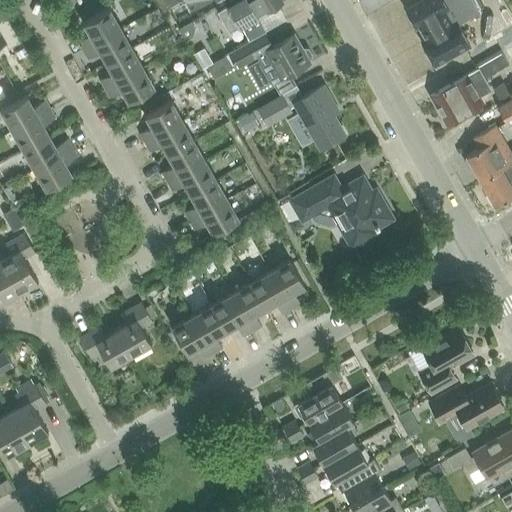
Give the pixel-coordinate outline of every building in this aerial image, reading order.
[(284,2),(282,0),(238,0),(217,12),(229,33),(243,25),(251,39),(266,31),(258,17),(284,2)] [(435,64),(470,45),(457,22),(478,11),(472,0),(422,0),(406,9),(408,12),(408,17),(410,21),(415,24),(416,27),(419,25),(426,38),(422,41),(426,48),(426,54),(430,60),(434,63),(435,64)] [(0,44),(5,42),(8,47),(20,40),(0,5),(0,44)] [(77,39),(82,48),(119,27),(107,7),(82,21),(88,33),(77,39)] [(191,21),(178,28),(186,41),(192,37),(195,28),(191,21)] [(496,43),(511,36),(511,26),(493,34),(496,43)] [(99,51),(105,61),(130,47),(119,27),(82,48),(87,58),(99,51)] [(295,34),(272,47),(265,34),(230,54),(238,67),(256,56),(273,85),(311,63),(310,60),(312,59),(313,55),(309,49),(306,48),(304,50),(295,34)] [(141,66),(130,47),(105,61),(111,72),(99,79),(104,87),(141,66)] [(24,48),(16,52),(19,59),(28,54),(24,48)] [(477,68),(476,69),(430,95),(446,123),(483,102),(479,96),(490,89),(483,78),(508,64),(500,50),(475,65),(476,65),(477,68)] [(225,56),(207,66),(214,78),(232,68),(225,56)] [(153,86),(141,66),(104,87),(109,96),(121,89),(127,101),(153,86)] [(504,84),(494,90),(499,99),(509,94),(504,84)] [(337,108),(324,85),(295,102),(322,149),(346,135),(332,111),(337,108)] [(282,93),(257,108),(267,125),(290,111),(292,110),(289,105),(282,93)] [(0,109),(11,129),(48,107),(43,98),(32,105),(26,95),(0,109)] [(511,97),(497,106),(506,123),(511,119),(511,97)] [(138,132),(143,140),(181,119),(170,99),(144,114),(150,126),(138,132)] [(22,148),(48,133),(42,123),(53,116),(48,107),(11,129),(22,148)] [(251,113),(239,120),(245,129),(257,122),(251,113)] [(192,139),(181,119),(143,140),(149,150),(160,143),(166,153),(192,139)] [(480,180),(511,162),(511,150),(510,151),(495,124),(474,136),(480,146),(466,154),(480,180)] [(54,144),(48,133),(22,148),(33,168),(70,146),(65,137),(54,144)] [(203,158),(192,139),(166,153),(172,165),(161,171),(166,180),(203,158)] [(70,146),(33,168),(44,188),(70,173),(64,162),(76,155),(70,146)] [(214,178),(203,158),(166,180),(171,189),(182,182),(188,193),(214,178)] [(511,162),(480,180),(494,205),(511,194),(511,187),(508,181),(511,179),(511,162)] [(250,173),(240,179),(244,187),(255,181),(250,173)] [(290,199),(302,220),(311,215),(313,219),(316,221),(329,225),(333,224),(337,222),(352,247),(377,233),(374,228),(392,218),(376,190),(371,192),(362,177),(341,188),(334,174),(290,199)] [(226,198),(214,178),(188,193),(195,204),(183,210),(188,219),(226,198)] [(188,219),(193,228),(205,222),(211,233),(237,218),(226,198),(188,219)] [(287,221),(286,222),(292,232),(303,227),(297,216),(287,221)] [(0,257),(0,260),(17,290),(38,279),(25,256),(35,250),(24,231),(4,243),(9,252),(0,257)] [(235,246),(235,251),(238,253),(243,250),(243,246),(239,244),(235,246)] [(289,259),(269,270),(290,308),(300,303),(293,291),(304,285),(289,259)] [(0,300),(17,290),(0,260),(0,300)] [(191,268),(185,271),(190,280),(196,277),(191,268)] [(281,313),(290,308),(269,270),(249,281),(264,307),(274,301),(281,313)] [(249,281),(230,292),(251,330),(260,325),(254,313),(264,307),(249,281)] [(230,292),(210,303),(225,329),(236,323),(242,335),(251,330),(230,292)] [(115,328),(130,354),(150,343),(141,327),(152,321),(150,319),(144,308),(140,301),(120,313),(126,322),(115,328)] [(210,303),(191,314),(212,352),(222,347),(215,335),(225,329),(210,303)] [(150,304),(144,308),(150,319),(157,315),(150,304)] [(212,352),(191,314),(171,325),(173,329),(182,346),(185,351),(197,345),(204,357),(212,352)] [(130,354),(115,328),(104,334),(99,325),(79,336),(90,355),(100,349),(110,366),(130,354)] [(173,329),(167,333),(176,350),(182,346),(173,329)] [(420,374),(431,393),(456,379),(449,368),(474,354),(460,330),(423,351),(432,367),(420,374)] [(298,402),(308,421),(342,402),(332,383),(343,376),(337,365),(302,385),(308,396),(298,402)] [(20,403),(9,409),(28,442),(48,431),(35,408),(45,402),(34,383),(15,394),(20,403)] [(459,386),(429,403),(440,423),(458,413),(467,429),(504,408),(490,384),(466,398),(459,386)] [(404,400),(395,405),(399,412),(408,407),(404,400)] [(308,421),(319,440),(346,424),(347,425),(353,421),(342,402),(308,421)] [(0,441),(7,454),(28,442),(9,409),(0,414),(0,441)] [(410,409),(398,415),(404,425),(415,419),(410,409)] [(287,433),(299,427),(295,419),(283,426),(287,433)] [(357,444),(347,425),(346,424),(319,440),(312,444),(323,463),(357,444)] [(303,434),(299,427),(287,433),(291,441),(303,434)] [(487,478),(497,472),(502,481),(511,474),(511,431),(473,453),(475,457),(471,459),(465,450),(449,460),(454,469),(463,464),(469,475),(482,468),(487,478)] [(333,482),(338,479),(367,462),(357,444),(323,463),(333,482)] [(413,451),(403,458),(409,469),(420,463),(413,451)] [(373,458),(367,462),(338,479),(344,489),(343,490),(351,504),(383,486),(376,473),(380,471),(373,458)] [(301,476),(313,469),(309,461),(297,468),(301,476)] [(438,463),(427,469),(433,480),(444,474),(438,463)] [(318,476),(313,469),(301,476),(305,483),(318,476)] [(397,511),(402,509),(395,497),(391,500),(383,486),(351,504),(355,511),(397,511)] [(511,488),(500,496),(506,506),(511,502),(511,488)]
